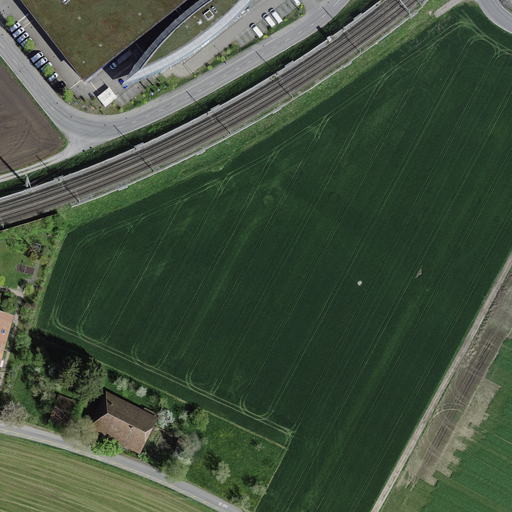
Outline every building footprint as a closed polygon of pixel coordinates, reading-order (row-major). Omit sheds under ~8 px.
[(43,0),(29,12),(85,82),(189,0),(43,0)] [(135,70),(122,89),(142,82),(161,74),(180,64),(197,53),(213,41),(226,30),(239,18),(251,5),(255,0),(206,0),(199,5),(180,19),(164,35),(148,52),(135,70)] [(0,317),(0,370),(14,321),(0,317)] [(88,431),(140,459),(160,422),(106,395),(88,431)] [(77,404),(58,398),(50,425),(69,431),(77,404)]
